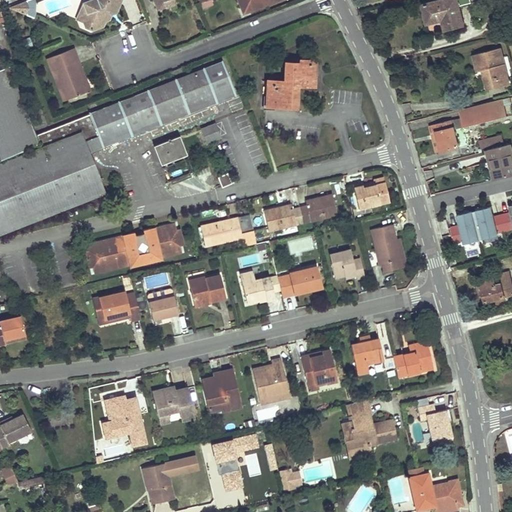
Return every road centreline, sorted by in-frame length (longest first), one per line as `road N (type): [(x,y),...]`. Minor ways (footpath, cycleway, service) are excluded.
road 1 (residential): [(0,379),(145,360),(442,289)]
road 2 (residential): [(0,246),(403,151)]
road 3 (residential): [(125,57),(169,59),(327,0)]
road 4 (residential): [(403,151),(337,0)]
road 5 (residential): [(475,425),(442,289)]
